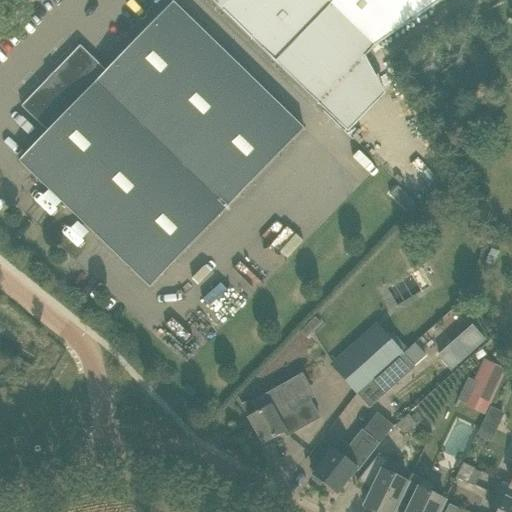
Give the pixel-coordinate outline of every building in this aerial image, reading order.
[(210,0),(319,105),(375,47),(444,0),(210,0)] [(304,129),(174,3),(107,72),(238,197),(304,129)] [(150,288),(238,197),(107,72),(80,46),(22,107),(48,132),(19,162),(150,288)] [(439,356),(453,372),(486,342),(472,327),(439,356)] [(372,381),(401,355),(402,355),(385,337),(367,354),(358,345),(348,354),(372,381)] [(412,369),(401,355),(372,381),(384,395),(412,369)] [(504,370),(489,363),(485,361),(476,382),(467,378),(457,401),(465,405),(470,393),(489,402),(504,370)] [(258,414),(249,418),(264,444),(284,433),(287,437),(320,419),(309,399),(301,404),(295,393),(279,402),(273,391),(252,403),(258,414)] [(418,425),(408,414),(396,425),(405,436),(418,425)] [(358,472),(379,444),(362,431),(348,449),(339,442),(313,475),(338,494),(357,470),(358,472)] [(373,490),(371,494),(364,508),(370,510),(368,511),(394,511),(399,502),(408,483),(395,477),(401,465),(379,454),(357,482),(358,483),(373,490)] [(463,463),(456,478),(468,484),(475,469),(463,463)] [(412,474),(408,483),(399,502),(410,508),(407,511),(439,511),(445,501),(432,494),(436,486),(412,474)] [(511,511),(511,488),(510,487),(502,483),(491,507),(499,511),(498,511),(511,511)] [(442,511),(458,511),(461,508),(447,502),(442,511)]
